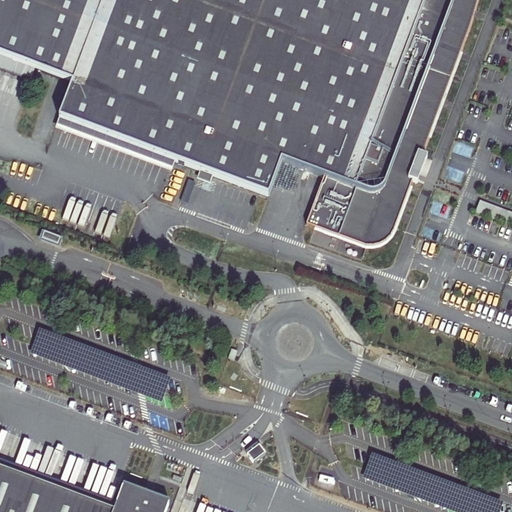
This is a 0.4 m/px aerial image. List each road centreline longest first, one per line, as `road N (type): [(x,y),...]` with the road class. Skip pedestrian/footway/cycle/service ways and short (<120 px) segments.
road 1 (residential): [(321,354),(511,425)]
road 2 (residential): [(321,354),(317,320),(282,312),(264,337),(266,354),(282,369)]
